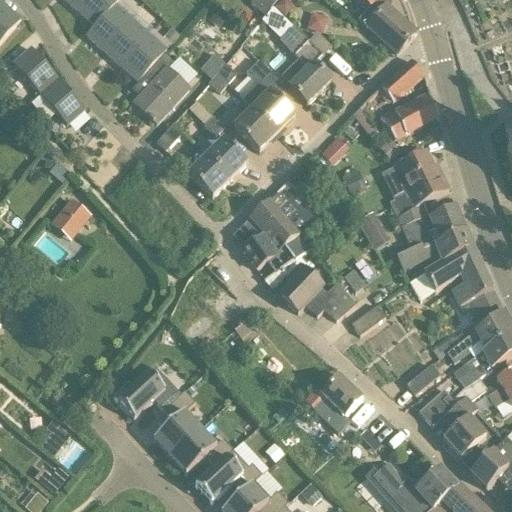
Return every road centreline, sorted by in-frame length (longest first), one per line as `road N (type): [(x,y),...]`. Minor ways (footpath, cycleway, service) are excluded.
road 1 (residential): [(217,235),(274,311),(493,511)]
road 2 (residential): [(22,0),(70,80),(217,235)]
road 3 (residential): [(437,37),(217,235)]
road 4 (residential): [(511,287),(437,37)]
